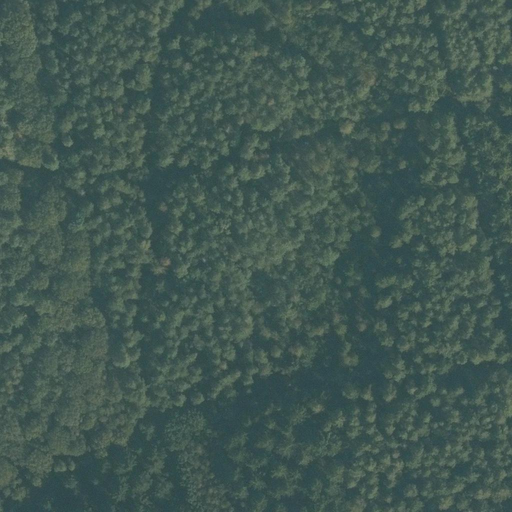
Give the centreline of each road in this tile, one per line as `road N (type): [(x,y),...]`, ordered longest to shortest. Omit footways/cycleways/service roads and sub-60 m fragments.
road 1 (track): [(186,0),(160,55),(143,277),(153,406),(191,511)]
road 2 (track): [(511,319),(437,0)]
road 3 (track): [(104,313),(22,0)]
road 4 (track): [(145,409),(22,511)]
